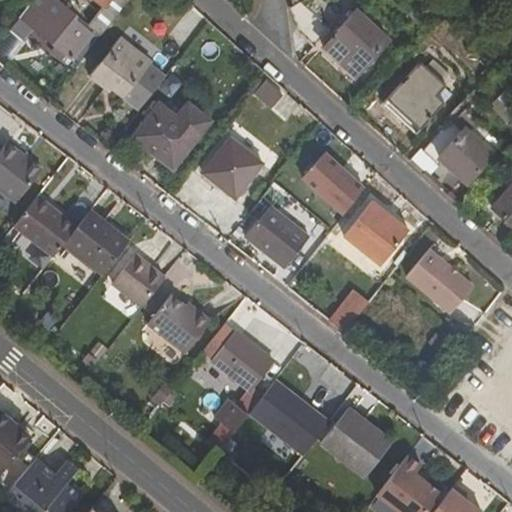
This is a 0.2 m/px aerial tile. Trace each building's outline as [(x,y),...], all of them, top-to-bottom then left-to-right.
[(34,0),(20,19),(73,60),(93,35),(75,21),(78,16),(59,0),(34,0)] [(130,0),(110,0),(104,7),(90,26),(102,37),(130,0)] [(292,8),(301,35),(314,47),(334,23),(322,12),(330,3),(325,0),(305,0),(294,7),(292,8)] [(416,6),(406,17),(424,33),(433,22),(416,6)] [(389,40),(357,11),(323,47),(355,77),(389,40)] [(150,63),(151,61),(120,38),(89,78),(106,91),(110,87),(140,110),(167,76),(150,63)] [(421,64),(384,103),(417,134),(454,94),(421,64)] [(511,125),(511,89),(501,101),(511,110),(511,116),(507,121),(511,125)] [(174,169),(212,121),(189,102),(177,117),(159,103),(133,137),(174,169)] [(0,127),(9,115),(0,107),(0,127)] [(437,132),(421,149),(435,161),(438,158),(467,184),(494,154),(465,129),(451,144),(437,132)] [(237,199),(264,165),(231,138),(203,174),(237,199)] [(0,145),(0,189),(18,204),(43,171),(7,143),(4,148),(0,145)] [(368,183),(329,147),(306,173),(347,209),(368,183)] [(511,186),(493,207),(511,224),(511,186)] [(64,244),(78,227),(38,197),(15,228),(54,257),(64,244)] [(408,230),(371,201),(344,236),(382,265),(408,230)] [(246,237),(285,269),(310,238),(271,207),(246,237)] [(78,227),(64,244),(103,274),(129,240),(91,210),(78,227)] [(407,278),(451,314),(473,287),(428,251),(407,278)] [(136,254),(113,284),(142,307),(165,277),(136,254)] [(183,257),(169,271),(182,283),(195,270),(183,257)] [(405,318),(393,333),(409,345),(433,315),(403,290),(390,306),(405,318)] [(148,325),(185,354),(212,320),(197,308),(194,312),(172,294),(148,325)] [(347,333),(368,306),(355,297),(334,324),(347,333)] [(204,349),(215,358),(213,361),(250,391),(251,392),(275,362),(237,332),(234,334),(223,325),(204,349)] [(171,409),(181,391),(163,381),(153,399),(171,409)] [(221,453),(261,400),(251,392),(250,391),(209,443),(221,453)] [(322,445),(365,478),(393,442),(350,408),(322,445)] [(252,432),(288,461),(305,438),(270,410),(252,432)] [(28,444),(8,427),(11,422),(0,412),(0,476),(28,444)] [(422,466),(409,456),(380,494),(402,511),(426,511),(441,493),(416,474),(422,466)] [(70,511),(83,497),(68,484),(79,471),(67,461),(56,474),(37,459),(7,494),(29,511),(43,511),(44,511),(70,511)] [(476,511),(450,492),(435,511),(476,511)]
